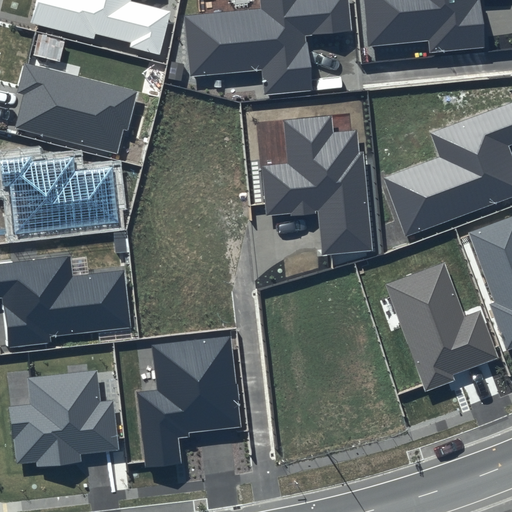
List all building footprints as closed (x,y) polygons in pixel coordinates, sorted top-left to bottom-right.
[(36,0),(30,22),(161,56),(172,13),(130,1),(129,0),(36,0)] [(258,0),(259,8),(185,15),(190,76),(261,70),(264,94),(313,90),(307,35),(351,31),(347,0),(258,0)] [(362,0),(367,47),(429,41),(431,53),(484,48),(478,0),(362,0)] [(136,91),(24,63),(16,93),(22,95),(15,127),(121,155),(136,91)] [(440,157),(383,178),(405,236),(511,196),(511,157),(508,146),(511,144),(511,103),(430,134),(440,157)] [(331,116),(284,121),(288,164),(261,166),(265,215),(319,210),(324,255),(373,250),(360,131),(333,132),(331,116)] [(31,157),(0,160),(3,187),(9,186),(15,235),(118,223),(111,167),(75,172),(73,158),(32,162),(31,157)] [(511,216),(468,233),(511,348),(511,347),(511,216)] [(69,256),(0,264),(0,298),(1,299),(7,345),(131,330),(123,270),(71,277),(69,256)] [(443,263),(385,284),(424,390),(500,362),(480,312),(463,318),(443,263)] [(230,336),(152,345),(157,390),(136,393),(145,467),(185,462),(182,433),(242,427),(230,336)] [(30,405),(8,407),(15,464),(37,462),(37,467),(81,462),(80,454),(119,450),(113,400),(99,402),(96,370),(26,378),(30,405)]
